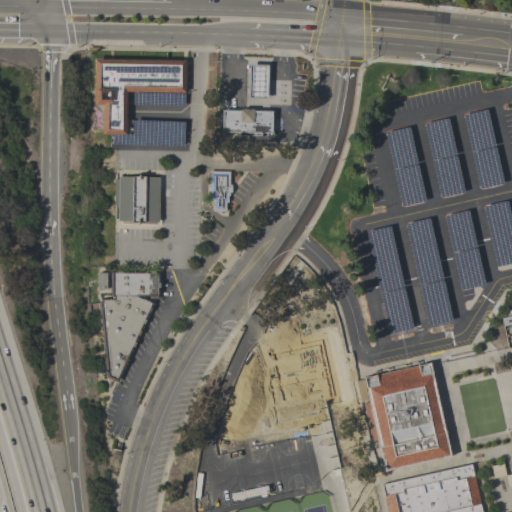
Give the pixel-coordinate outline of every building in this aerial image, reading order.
[(184,59),(184,92),(125,91),(125,134),(101,134),(101,104),(93,104),(93,58),(184,59)] [(251,64),(265,65),(263,97),(249,97),(251,64)] [(270,132),(260,132),(260,135),(248,135),(248,132),(221,131),(221,110),(270,111),(270,132)] [(462,118),(479,191),(500,186),(483,113),(462,118)] [(426,124),(443,198),(464,193),(447,119),(426,124)] [(389,134),(406,207),(427,202),(410,129),(389,134)] [(229,171),(228,184),(230,184),(230,192),(228,192),(228,195),(227,195),(227,202),(225,202),(224,211),(211,211),(211,202),(209,202),(209,195),(208,195),(208,190),(207,190),(207,184),(208,184),(209,170),(229,171)] [(117,176),(130,176),(130,175),(144,175),(144,177),(159,177),(158,221),(116,221),(117,176)] [(483,209),(496,269),(511,265),(511,246),(503,205),(483,209)] [(446,218),(463,291),(484,286),(467,213),(446,218)] [(409,225),(433,327),(455,322),(431,220),(409,225)] [(371,232),(395,334),(417,329),(393,227),(371,232)] [(115,270),(115,269),(120,269),(120,270),(159,271),(158,298),(148,298),(148,296),(136,296),(111,296),(109,296),(110,270),(115,270)] [(106,272),(105,289),(96,289),(96,272),(106,272)] [(140,298),(141,296),(153,302),(116,382),(105,377),(103,358),(102,358),(102,353),(101,335),(100,335),(99,329),(100,329),(99,323),(98,323),(98,318),(99,317),(98,311),(97,311),(97,306),(98,306),(97,300),(99,300),(99,299),(111,299),(111,296),(136,296),(140,298)] [(511,323),(511,322),(511,315),(499,317),(501,326),(511,323)] [(259,349),(235,340),(224,369),(248,378),(259,349)] [(269,357),(281,413),(338,402),(330,363),(327,345),(269,357)] [(449,456),(383,470),(377,439),(370,440),(362,403),(367,402),(367,399),(359,400),(355,380),(363,378),(362,377),(429,362),(449,456)] [(250,383),(223,375),(203,442),(231,450),(250,383)] [(377,472),(370,473),(365,450),(372,449),(377,472)] [(511,486),(507,487),(504,475),(493,478),(490,465),(502,462),(505,475),(511,473),(511,486)] [(470,464),(480,511),(386,511),(380,484),(470,464)]
